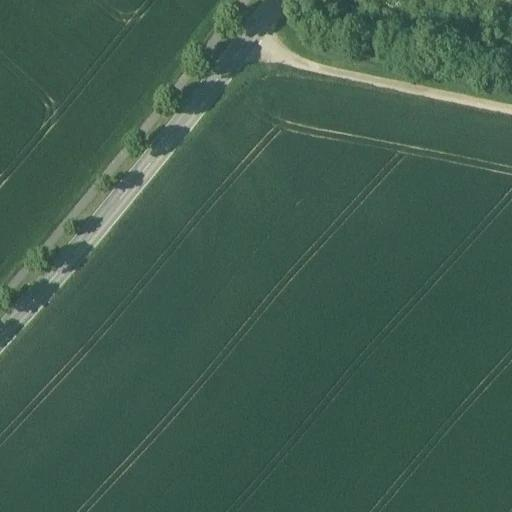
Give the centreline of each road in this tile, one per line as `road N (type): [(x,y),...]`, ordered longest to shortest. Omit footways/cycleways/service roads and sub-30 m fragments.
road 1 (tertiary): [(276,0),(0,336)]
road 2 (track): [(251,34),(301,60),(511,109)]
